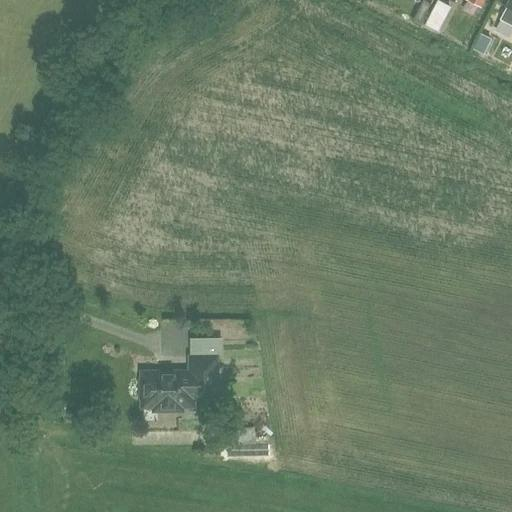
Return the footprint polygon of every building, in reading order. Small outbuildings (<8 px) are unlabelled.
[(423,0),(417,11),(425,15),(430,4),(423,0)] [(433,9),(446,16),(450,7),(437,0),(433,9)] [(511,0),(510,0),(507,7),(500,20),(511,26),(511,0)] [(490,40),(479,34),(472,49),(483,54),(490,40)] [(190,372),(141,372),(142,379),(139,384),(140,396),(142,400),(142,407),(158,407),(158,411),(177,411),(177,407),(193,407),(193,399),(200,399),(200,395),(217,394),(216,357),(190,357),(190,372)] [(224,446),(254,445),(254,427),(223,428),(224,446)]
